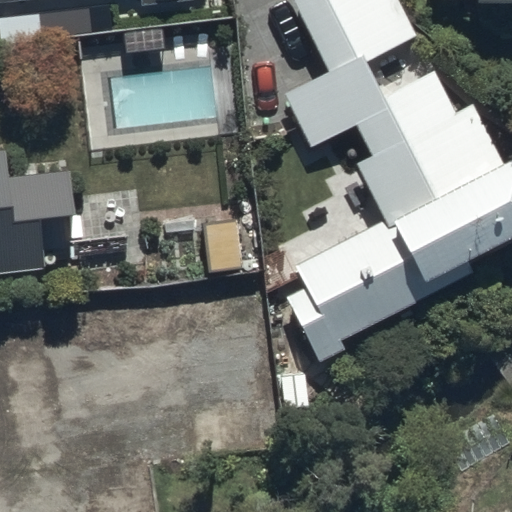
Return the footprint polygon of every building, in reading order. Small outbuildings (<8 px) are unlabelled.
[(379,112),(363,76),(417,48),(392,0),(300,0),(301,1),(290,8),(329,83),(283,107),(310,159),(352,137),(369,170),(353,178),(381,232),(292,278),(302,298),(283,308),(318,375),(343,363),(340,357),(438,306),(436,303),(511,263),(511,175),(505,179),(472,115),(454,124),(433,84),(379,112)] [(511,0),(435,0),(435,13),(475,13),(475,30),(511,30),(511,0)] [(0,283),(44,279),(40,241),(76,237),(70,181),(7,187),(4,163),(0,163),(0,283)] [(170,310),(180,425),(268,416),(257,302),(170,310)] [(0,511),(28,511),(14,351),(0,352),(0,511)]
